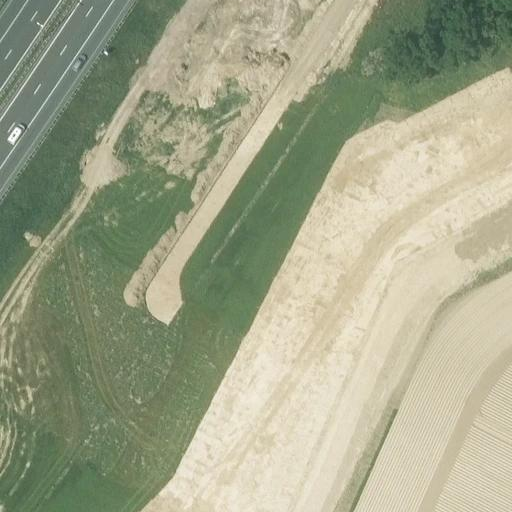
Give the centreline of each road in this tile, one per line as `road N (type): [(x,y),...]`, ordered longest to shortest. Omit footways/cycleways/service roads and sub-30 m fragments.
road 1 (track): [(204,0),(58,227)]
road 2 (motorway): [(0,154),(105,0)]
